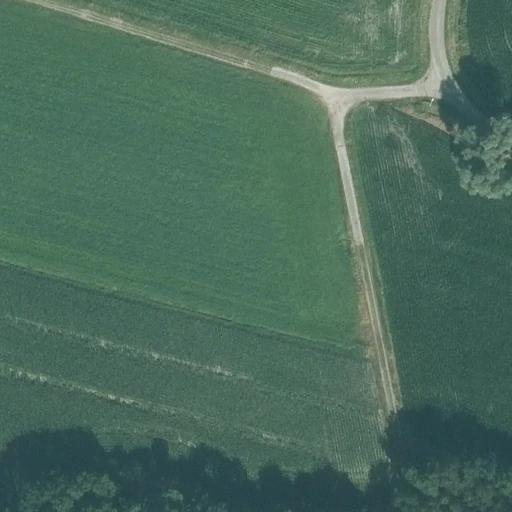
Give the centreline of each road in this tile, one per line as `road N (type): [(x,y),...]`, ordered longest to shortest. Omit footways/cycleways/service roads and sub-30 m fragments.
road 1 (track): [(413,511),(359,241)]
road 2 (track): [(25,0),(271,70)]
road 3 (unclassified): [(359,241),(336,95)]
